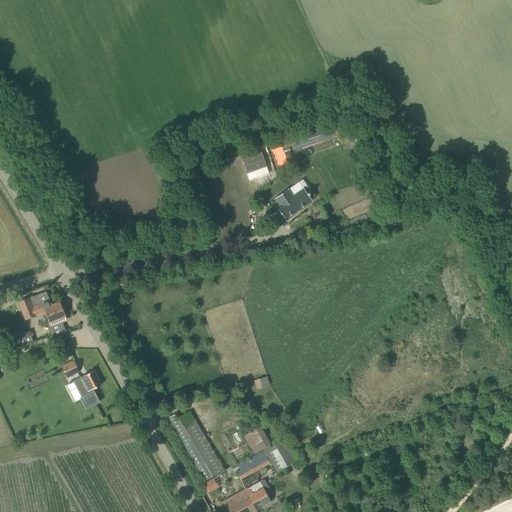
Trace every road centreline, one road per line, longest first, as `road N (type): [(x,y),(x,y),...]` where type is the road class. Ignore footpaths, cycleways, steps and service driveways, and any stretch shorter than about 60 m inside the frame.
road 1 (unclassified): [(197,511),(64,274)]
road 2 (unclassified): [(64,274),(230,235)]
road 3 (unclassified): [(64,274),(0,163)]
